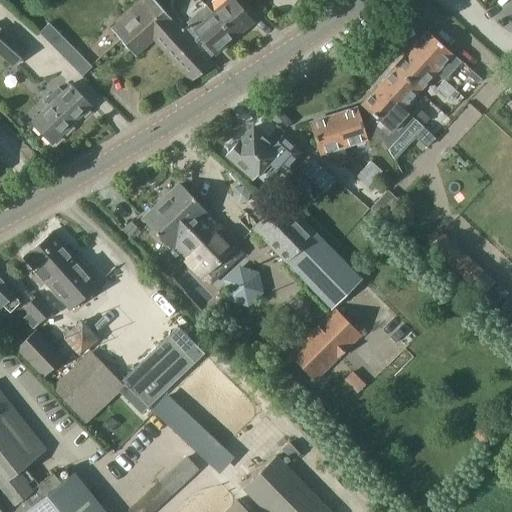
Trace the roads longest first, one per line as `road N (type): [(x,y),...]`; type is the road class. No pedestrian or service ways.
road 1 (tertiary): [(0,223),(368,0)]
road 2 (unknown): [(0,365),(85,466)]
